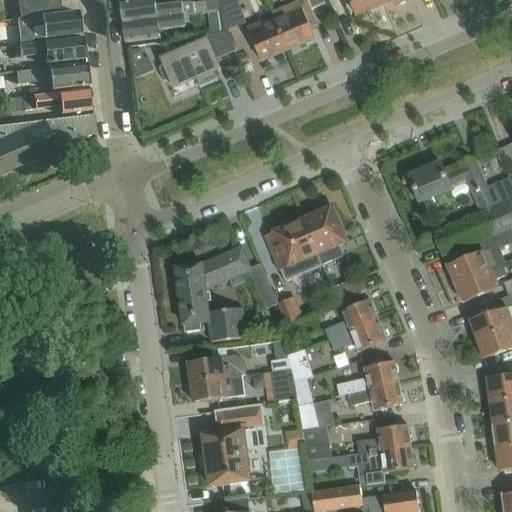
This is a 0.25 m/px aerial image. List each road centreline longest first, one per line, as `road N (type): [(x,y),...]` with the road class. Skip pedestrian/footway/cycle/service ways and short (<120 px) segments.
road 1 (residential): [(511,17),(123,182)]
road 2 (residential): [(465,511),(446,403),(345,140)]
road 3 (residential): [(170,511),(133,233)]
road 4 (residential): [(133,233),(345,140)]
road 5 (residential): [(98,0),(123,182)]
road 6 (residential): [(345,140),(511,69)]
road 7 (residential): [(0,291),(133,233)]
road 8 (residential): [(123,182),(0,232)]
